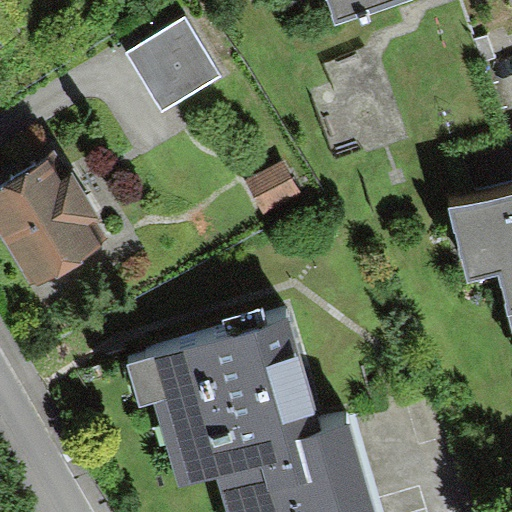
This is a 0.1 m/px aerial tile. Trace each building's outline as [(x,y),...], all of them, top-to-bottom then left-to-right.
[(304,0),(309,21),(392,2),(391,0),(304,0)] [(218,86),(179,26),(120,65),(158,125),(218,86)] [(42,161),(0,184),(0,241),(29,293),(96,256),(42,161)] [(300,166),(262,182),(273,206),(311,190),(300,166)] [(511,183),(442,198),(456,265),(493,258),(500,293),(511,290),(511,183)] [(511,290),(500,293),(511,346),(511,290)] [(279,316),(127,356),(162,484),(216,469),(227,511),(364,511),(339,414),(307,422),(279,316)]
